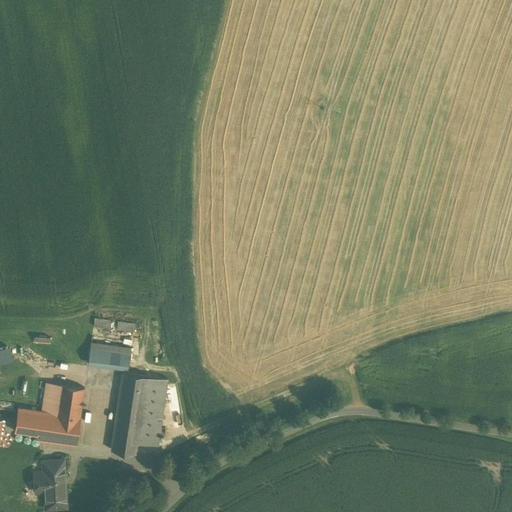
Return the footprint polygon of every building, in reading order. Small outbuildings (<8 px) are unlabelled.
[(111,320),(94,318),(93,325),(110,327),(111,320)] [(134,324),(118,321),(117,328),(133,331),(134,324)] [(131,341),(92,335),(87,364),(127,369),(131,341)] [(9,348),(0,350),(0,362),(11,360),(9,348)] [(167,378),(123,371),(111,449),(135,452),(137,441),(157,444),(167,378)] [(42,411),(18,407),(14,430),(40,434),(39,439),(76,444),(84,387),(46,381),(42,411)] [(63,459),(42,460),(43,470),(35,470),(36,491),(44,491),(45,508),(66,507),(63,459)]
